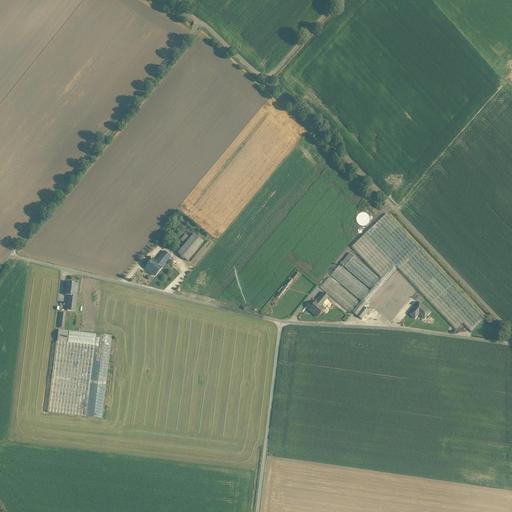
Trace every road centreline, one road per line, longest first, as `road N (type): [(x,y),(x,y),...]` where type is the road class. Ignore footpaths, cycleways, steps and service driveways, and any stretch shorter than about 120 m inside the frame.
road 1 (unclassified): [(511,344),(281,322),(7,255)]
road 2 (unclassified): [(265,81),(511,332)]
road 3 (unclassified): [(199,22),(7,255)]
road 4 (track): [(257,511),(281,322)]
